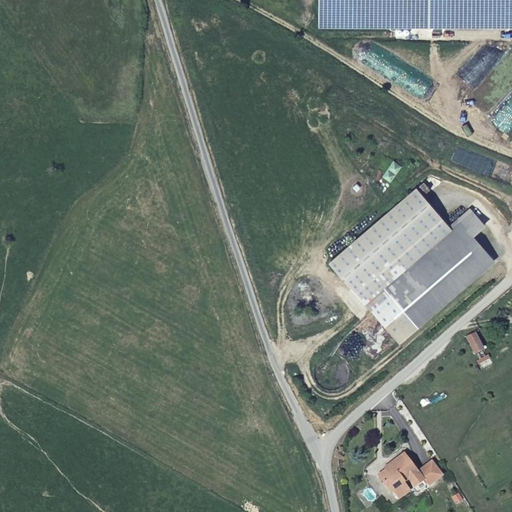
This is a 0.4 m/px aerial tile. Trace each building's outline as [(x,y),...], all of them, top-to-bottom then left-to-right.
[(511,0),(317,0),(317,30),(511,29),(511,0)] [(489,256),(471,235),(459,222),(448,233),(443,228),(445,226),(412,188),(326,262),(394,341),(489,256)] [(459,222),(471,235),(482,226),(466,208),(445,226),(443,228),(448,233),(459,222)] [(416,468),(401,450),(388,461),(390,463),(377,473),(390,490),(392,488),(403,480),(406,477),(408,476),(414,484),(422,477),(416,468)] [(429,457),(416,468),(426,482),(440,471),(429,457)] [(398,496),(409,488),(403,480),(392,488),(398,496)]
